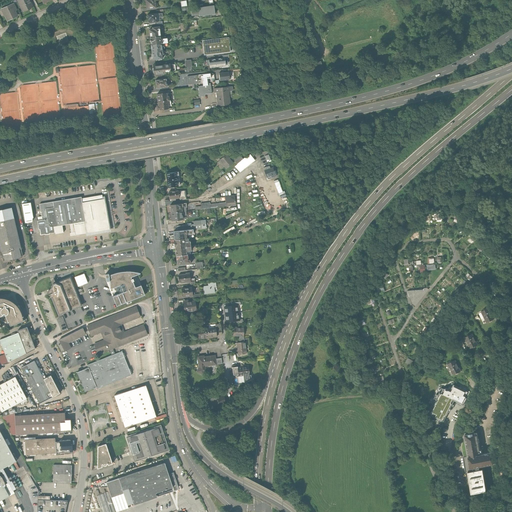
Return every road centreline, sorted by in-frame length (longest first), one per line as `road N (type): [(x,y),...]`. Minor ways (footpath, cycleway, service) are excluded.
road 1 (trunk): [(511,35),(423,80),(366,97),(0,168)]
road 2 (trunk): [(0,180),(387,105),(511,68)]
road 3 (primary): [(268,509),(277,409),(325,283),(412,174),(511,90)]
road 4 (primary): [(511,74),(353,222),(297,312),(272,383)]
road 5 (unclassified): [(21,274),(79,414),(84,465),(75,511)]
road 6 (track): [(313,511),(288,470),(307,408),(405,390)]
road 7 (secondary): [(151,186),(129,0)]
road 8 (secondary): [(288,511),(203,457),(181,412)]
road 9 (secondary): [(170,350),(178,433),(198,472)]
road 10 (primary): [(272,383),(257,509)]
road 11 (residential): [(453,448),(481,378),(511,340)]
